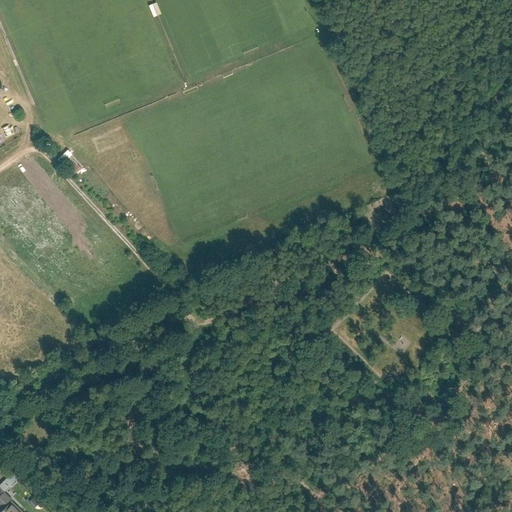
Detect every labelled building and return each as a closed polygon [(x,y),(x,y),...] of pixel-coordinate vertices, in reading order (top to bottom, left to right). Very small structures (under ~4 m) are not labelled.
[(152,16),(160,13),(155,1),(147,4),(152,16)] [(55,158),(59,163),(71,153),(66,148),(55,158)] [(72,175),(81,166),(69,155),(60,164),(72,175)] [(377,252),(365,261),(375,274),(387,265),(377,252)] [(9,473),(0,481),(0,487),(3,490),(15,479),(9,473)] [(0,488),(0,506),(9,499),(0,488)]
